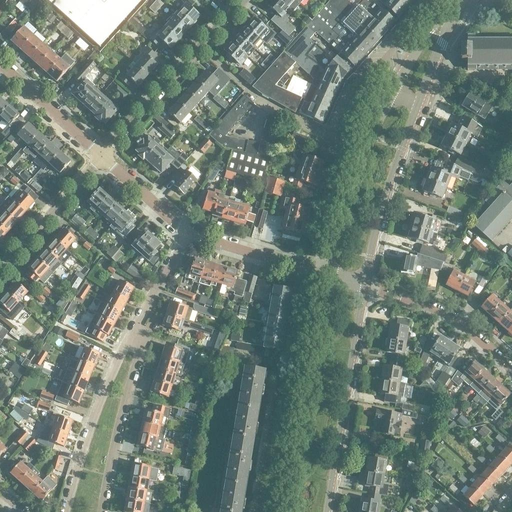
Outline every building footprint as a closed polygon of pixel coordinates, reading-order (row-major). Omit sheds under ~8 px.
[(25,0),(17,0),(30,12),(40,0),(30,0),(29,3),(25,0)] [(46,0),(100,48),(142,0),(46,0)] [(159,9),(164,5),(158,0),(157,0),(154,4),(159,9)] [(183,8),(179,12),(192,24),(199,16),(190,8),(194,3),(190,0),(180,0),(183,3),(181,6),(183,8)] [(293,13),(278,0),(271,0),(267,5),(277,14),(271,21),(282,32),(288,37),(295,30),(285,21),(293,13)] [(278,0),(293,13),(300,5),(294,0),(278,0)] [(332,31),(341,22),(348,14),(356,5),(354,7),(345,0),(330,0),(316,17),(313,19),(306,28),(314,35),(316,33),(339,54),(338,56),(352,69),(353,67),(354,67),(362,58),(348,46),(347,45),(332,31)] [(359,6),(363,10),(386,31),(395,22),(372,2),(370,4),(365,0),(364,0),(363,1),(362,0),(359,0),(357,4),(359,6)] [(377,0),(383,5),(398,19),(406,10),(395,0),(377,0)] [(413,0),(395,0),(406,10),(414,1),(413,0)] [(22,13),(26,8),(19,3),(16,7),(22,13)] [(159,9),(154,4),(149,9),(155,14),(159,9)] [(386,31),(363,10),(359,6),(359,7),(356,5),(348,14),(363,27),(378,40),(386,31)] [(192,24),(179,12),(175,17),(173,15),(169,18),(185,32),(192,24)] [(363,27),(348,14),(341,22),(347,28),(370,49),(378,40),(363,27)] [(51,24),(56,18),(52,15),(47,21),(51,24)] [(139,22),(132,16),(126,23),(141,36),(146,31),(138,24),(139,22)] [(254,19),(251,23),(250,22),(246,27),(247,28),(260,40),(264,36),(266,38),(270,34),(259,24),(261,22),(255,17),(253,19),(254,19)] [(17,18),(7,27),(15,35),(23,27),(20,24),(21,23),(17,18)] [(185,32),(169,18),(166,22),(168,24),(164,28),(178,40),(185,32)] [(370,49),(347,28),(341,22),(332,31),(347,45),(362,58),(370,49)] [(65,37),(70,31),(66,27),(61,33),(65,37)] [(260,40),(247,28),(246,27),(242,32),(240,35),(255,50),(259,46),(256,44),(260,40)] [(11,41),(21,50),(33,36),(23,28),(11,41)] [(178,40),(164,28),(160,33),(158,31),(150,40),(157,46),(162,41),(170,48),(178,40)] [(314,35),(306,28),(284,52),(300,67),(314,80),(337,90),(342,80),(351,71),(350,71),(352,69),(338,56),(335,58),(328,51),(325,54),(310,39),(314,35)] [(0,39),(3,42),(10,34),(5,30),(0,34),(0,39)] [(68,40),(74,34),(70,31),(65,37),(68,40)] [(292,41),(288,37),(282,32),(277,37),(287,46),(292,41)] [(255,50),(240,35),(237,38),(236,38),(232,43),(246,55),(250,51),(252,53),(255,50)] [(33,36),(21,50),(30,58),(42,45),(33,36)] [(475,37),(467,37),(467,41),(461,41),(461,46),(461,49),(459,50),(457,51),(457,52),(456,54),(457,55),(457,57),(458,58),(459,58),(461,58),(461,66),(467,66),(467,71),(475,71),(475,70),(511,69),(511,37),(475,38),(475,37)] [(88,48),(80,39),(74,45),(83,54),(88,48)] [(246,55),(232,43),(227,47),(228,48),(225,51),(224,51),(223,53),(229,58),(231,56),(241,66),(244,61),(242,59),(246,55)] [(42,45),(30,58),(39,66),(51,53),(53,50),(49,47),(47,49),(42,45)] [(145,54),(140,61),(137,58),(133,62),(148,76),(157,65),(152,61),(157,56),(147,47),(143,52),(145,54)] [(76,63),(81,67),(94,53),(89,48),(76,63)] [(285,76),(286,74),(290,77),(300,67),(284,52),(274,63),(252,88),(262,96),(284,108),(295,114),(296,111),(302,99),(281,89),(275,86),(285,76)] [(51,53),(39,66),(48,74),(60,61),(51,53)] [(267,69),(275,59),(270,55),(262,64),(267,69)] [(60,61),(48,74),(57,82),(69,69),(60,61)] [(74,79),(81,86),(87,79),(90,82),(92,80),(92,77),(89,74),(96,66),(90,61),(74,79)] [(148,76),(133,62),(129,67),(131,70),(126,75),(123,73),(119,78),(128,87),(133,82),(138,87),(148,76)] [(244,70),(239,75),(251,86),(256,80),(244,70)] [(206,71),(196,82),(208,92),(218,82),(206,71)] [(73,95),(81,102),(93,89),(89,85),(91,83),(90,82),(87,79),(81,86),(73,95)] [(327,112),(337,90),(314,80),(312,84),(306,96),(304,101),(327,112)] [(208,92),(196,82),(187,92),(199,103),(208,92)] [(123,101),(127,96),(117,86),(112,91),(123,101)] [(94,87),(93,89),(81,102),(89,109),(101,96),(97,92),(98,91),(94,87)] [(199,103),(187,92),(178,103),(189,113),(199,103)] [(462,106),(482,118),(484,120),(494,104),(487,100),(485,103),(470,94),(462,106)] [(101,96),(89,109),(96,116),(108,103),(110,101),(105,97),(104,99),(101,96)] [(225,137),(254,104),(244,96),(221,122),(209,136),(225,150),(232,151),(226,171),(236,175),(241,176),(265,190),(267,185),(269,178),(264,177),(269,158),(281,119),(268,115),(260,144),(225,137)] [(224,110),(228,106),(216,96),(213,100),(224,110)] [(0,98),(0,115),(8,106),(0,98)] [(327,112),(304,101),(299,113),(322,123),(327,112)] [(108,103),(96,116),(98,117),(96,118),(100,122),(102,121),(105,124),(119,108),(115,104),(113,106),(108,103)] [(189,113),(178,103),(168,113),(180,124),(189,113)] [(8,106),(0,115),(0,122),(1,121),(9,128),(19,116),(8,106)] [(194,120),(205,131),(210,135),(213,131),(209,127),(197,117),(194,120)] [(452,125),(447,136),(465,145),(470,134),(477,138),(482,128),(463,117),(460,121),(457,127),(452,125)] [(17,135),(28,145),(39,133),(28,124),(17,135)] [(175,135),(171,132),(162,124),(157,128),(170,140),(175,135)] [(497,137),(495,136),(499,130),(489,124),(485,131),(497,138),(497,137)] [(39,133),(28,145),(23,151),(25,153),(26,155),(30,155),(35,159),(49,143),(39,133)] [(306,147),(309,139),(293,133),(290,142),(306,147)] [(142,157),(145,160),(158,145),(158,144),(156,146),(152,142),(154,140),(150,136),(144,142),(143,141),(138,147),(139,148),(136,152),(140,155),(138,157),(141,159),(142,157)] [(465,145),(447,136),(441,146),(449,150),(448,152),(453,155),(454,153),(459,156),(465,145)] [(204,154),(212,145),(206,139),(198,149),(204,154)] [(60,152),(49,143),(35,159),(33,162),(41,170),(32,180),(32,181),(29,184),(30,185),(60,152)] [(158,145),(145,160),(152,167),(164,153),(161,150),(163,148),(158,145)] [(21,150),(11,161),(8,158),(4,163),(7,166),(11,162),(14,165),(25,153),(23,151),(21,150)] [(71,162),(60,152),(30,185),(38,193),(42,189),(36,183),(46,172),(44,171),(50,164),(60,174),(71,162)] [(164,153),(152,167),(160,174),(174,158),(170,154),(168,156),(164,153)] [(178,171),(188,159),(183,153),(172,165),(178,171)] [(302,161),(300,168),(319,175),(324,163),(303,155),(301,161),(302,161)] [(458,157),(454,165),(476,176),(476,175),(480,177),(483,171),(479,169),(480,168),(458,157)] [(219,161),(214,168),(222,173),(223,171),(222,170),(225,165),(219,161)] [(474,181),(476,176),(454,165),(447,162),(442,174),(431,169),(427,180),(446,188),(452,190),(456,179),(458,180),(459,177),(468,181),(468,180),(471,181),(474,181)] [(3,168),(0,173),(6,176),(9,172),(3,168)] [(19,177),(20,176),(27,182),(31,178),(24,172),(20,168),(15,173),(19,177)] [(319,175),(300,168),(298,175),(296,174),(292,186),(301,189),(303,183),(315,187),(319,175)] [(236,175),(226,171),(224,179),(234,181),(236,175)] [(183,195),(197,180),(187,172),(173,186),(183,195)] [(19,183),(14,178),(10,182),(16,187),(19,183)] [(269,178),(267,185),(283,190),(285,183),(269,178)] [(446,188),(427,180),(422,191),(430,195),(429,197),(435,199),(436,197),(441,199),(446,188)] [(511,183),(508,188),(502,182),(485,202),(491,207),(474,226),(491,242),(511,219),(511,183)] [(252,200),(259,202),(262,191),(255,189),(252,200)] [(91,216),(94,213),(108,198),(99,190),(88,203),(86,203),(85,204),(85,206),(90,210),(88,213),(91,216)] [(213,213),(219,195),(219,193),(214,191),(213,194),(208,193),(205,203),(203,203),(201,208),(203,209),(203,210),(213,213)] [(15,198),(13,201),(26,212),(35,202),(24,192),(17,199),(15,198)] [(219,195),(213,213),(212,217),(223,220),(228,202),(222,200),(223,197),(219,195)] [(309,210),(296,207),(297,201),(282,197),(279,208),(287,210),(286,217),(307,223),(309,215),(307,215),(309,210)] [(108,198),(94,213),(97,216),(99,214),(104,218),(116,205),(108,198)] [(234,204),(228,202),(223,220),(233,223),(240,202),(235,200),(234,204)] [(6,212),(17,222),(26,212),(13,201),(12,201),(14,203),(6,212)] [(240,202),(233,223),(245,226),(250,208),(243,207),(244,203),(240,202)] [(116,205),(104,218),(108,222),(106,224),(110,228),(124,212),(116,205)] [(458,219),(461,212),(448,207),(446,214),(458,219)] [(268,213),(259,210),(258,210),(253,227),(263,230),(268,213)] [(6,212),(0,218),(0,224),(8,232),(17,222),(6,212)] [(124,212),(110,228),(113,231),(116,229),(120,233),(132,220),(124,212)] [(76,215),(72,220),(71,221),(81,229),(86,223),(76,215)] [(439,222),(434,221),(415,215),(412,227),(437,235),(440,224),(439,222)] [(307,223),(286,217),(286,218),(284,217),(283,222),(284,222),(282,230),(294,233),(293,238),(300,240),(301,235),(303,235),(306,223),(307,223)] [(437,235),(412,227),(408,239),(433,246),(434,242),(435,243),(437,235)] [(90,237),(94,232),(90,228),(85,233),(90,237)] [(71,236),(64,229),(55,239),(66,249),(75,239),(72,235),(71,236)] [(90,237),(95,241),(99,236),(94,232),(90,237)] [(132,246),(141,254),(155,238),(150,234),(149,235),(148,234),(147,234),(145,232),(141,237),(139,235),(134,240),(136,242),(132,246)] [(155,238),(141,254),(153,265),(160,257),(159,255),(160,254),(158,252),(162,247),(159,245),(160,245),(159,243),(160,243),(155,238)] [(488,251),(489,250),(489,249),(483,243),(477,238),(471,245),(484,257),(489,252),(488,251)] [(66,249),(55,239),(46,249),(57,259),(64,265),(67,261),(60,255),(66,249)] [(88,251),(92,247),(86,242),(83,246),(88,251)] [(110,258),(118,250),(114,246),(106,254),(110,258)] [(57,259),(46,249),(37,259),(48,269),(52,273),(55,275),(59,271),(52,265),(57,259)] [(444,263),(447,255),(448,254),(432,249),(429,258),(436,260),(444,263)] [(116,263),(124,255),(118,250),(110,258),(116,263)] [(414,275),(417,258),(404,256),(401,273),(414,275)] [(37,259),(28,269),(30,270),(26,275),(35,284),(39,279),(43,283),(52,273),(48,269),(37,259)] [(195,277),(200,279),(205,262),(195,259),(193,264),(191,264),(190,270),(191,271),(189,279),(194,280),(195,277)] [(216,265),(205,262),(200,279),(205,281),(204,284),(210,285),(216,265)] [(226,269),(216,265),(210,285),(215,287),(216,284),(221,286),(226,269)] [(113,275),(117,271),(111,266),(107,270),(113,275)] [(131,266),(127,272),(126,273),(139,281),(144,275),(131,266)] [(77,286),(77,285),(85,274),(80,271),(78,274),(71,267),(67,272),(70,275),(70,276),(74,279),(72,283),(77,286)] [(234,292),(233,295),(241,298),(246,282),(236,279),(237,277),(236,277),(237,272),(226,269),(221,286),(226,287),(226,290),(234,292)] [(446,286),(456,291),(464,277),(457,274),(458,272),(454,270),(446,286)] [(249,276),(242,302),(250,304),(257,278),(249,276)] [(464,277),(456,291),(467,297),(476,281),(471,279),(470,281),(464,277)] [(120,281),(113,293),(127,300),(134,288),(120,281)] [(16,283),(7,293),(18,303),(27,292),(23,289),(16,283)] [(83,300),(90,288),(86,285),(78,297),(83,300)] [(47,297),(51,293),(45,288),(42,292),(47,297)] [(288,311),(291,291),(274,288),(272,294),(270,294),(268,302),(271,303),(270,308),(288,311)] [(177,289),(175,295),(187,299),(189,293),(177,289)] [(18,303),(7,293),(0,300),(0,304),(5,309),(9,313),(18,303)] [(127,300),(113,293),(107,305),(121,312),(127,300)] [(42,303),(45,299),(40,294),(36,298),(42,303)] [(481,308),(490,316),(501,304),(496,299),(497,298),(493,294),(481,308)] [(201,297),(199,303),(211,308),(213,301),(201,297)] [(192,310),(187,308),(171,303),(167,314),(189,321),(192,311),(192,310)] [(208,316),(213,318),(216,312),(194,304),(194,305),(193,308),(194,310),(195,312),(198,313),(208,316)] [(501,304),(490,316),(498,324),(509,312),(501,304)] [(121,312),(107,305),(101,316),(115,324),(121,312)] [(285,331),(288,311),(270,308),(269,314),(266,313),(265,322),(268,322),(267,328),(285,331)] [(511,314),(509,312),(498,324),(507,332),(511,326),(511,314)] [(14,328),(21,334),(26,328),(9,313),(5,318),(12,325),(13,324),(15,326),(14,328)] [(108,336),(115,324),(101,316),(96,314),(86,333),(103,342),(107,335),(108,336)] [(189,321),(167,314),(163,326),(179,331),(182,323),(190,326),(189,329),(205,334),(207,328),(189,322),(189,321)] [(391,326),(388,340),(406,343),(408,333),(409,333),(410,329),(408,329),(409,322),(398,320),(397,327),(391,326)] [(23,337),(20,335),(21,334),(14,328),(13,329),(9,334),(19,342),(23,337)] [(281,351),(285,331),(267,328),(266,333),(263,333),(261,341),(264,342),(263,348),(279,350),(281,351)] [(80,336),(68,331),(65,337),(77,343),(80,336)] [(420,354),(426,339),(420,336),(414,352),(420,354)] [(437,343),(430,353),(429,354),(438,360),(450,343),(441,337),(440,338),(437,336),(434,341),(437,343)] [(406,343),(388,340),(386,353),(392,354),(391,362),(402,363),(404,355),(406,356),(406,352),(404,352),(406,343)] [(235,350),(261,354),(262,347),(237,343),(235,350)] [(450,343),(438,360),(451,368),(456,360),(453,358),(459,349),(450,343)] [(166,347),(162,358),(179,363),(182,352),(166,347)] [(215,365),(231,368),(234,349),(222,347),(215,365)] [(85,348),(79,361),(94,367),(99,354),(85,348)] [(43,352),(39,358),(44,361),(48,354),(43,352)] [(429,356),(423,353),(419,363),(424,369),(429,356)] [(39,358),(35,364),(40,367),(44,361),(39,358)] [(184,365),(179,363),(162,358),(159,369),(175,375),(181,376),(184,365)] [(94,367),(79,361),(74,373),(89,379),(94,367)] [(20,379),(26,370),(15,362),(9,370),(20,379)] [(408,364),(402,363),(391,362),(390,368),(384,367),(382,381),(399,384),(401,374),(403,374),(406,375),(408,364)] [(464,373),(465,373),(462,376),(457,372),(451,381),(459,387),(463,382),(469,386),(463,392),(468,396),(474,390),(470,386),(473,382),(483,370),(474,362),(464,373)] [(175,375),(159,369),(155,381),(171,386),(175,375)] [(266,381),(267,375),(264,374),(265,372),(244,369),(220,511),(241,511),(263,381),(266,381)] [(492,378),(483,370),(473,382),(476,386),(477,384),(482,389),(492,378)] [(444,387),(451,377),(443,372),(436,382),(444,387)] [(89,379),(74,373),(69,385),(83,392),(89,379)] [(430,389),(435,384),(429,378),(424,382),(430,389)] [(486,402),(501,386),(492,378),(482,389),(483,389),(478,395),(478,394),(472,400),(476,403),(481,398),(482,398),(486,402)] [(171,386),(155,381),(151,392),(168,397),(171,386)] [(405,385),(399,384),(382,381),(379,395),(385,396),(384,403),(396,405),(397,396),(399,397),(403,397),(405,385)] [(436,395),(441,390),(435,384),(430,389),(436,395)] [(83,392),(69,385),(63,399),(68,401),(68,400),(78,404),(83,392)] [(510,395),(501,386),(486,402),(496,411),(491,417),(496,422),(503,413),(498,408),(510,395)] [(52,403),(54,396),(42,392),(40,399),(52,403)] [(49,412),(51,406),(39,402),(36,408),(49,412)] [(200,414),(202,408),(190,404),(188,410),(200,414)] [(171,410),(153,406),(152,413),(146,412),(143,423),(160,427),(162,417),(168,419),(171,410)] [(19,411),(20,410),(16,408),(15,411),(10,415),(19,424),(23,419),(27,421),(29,417),(27,415),(19,411)] [(400,422),(401,416),(416,420),(417,414),(402,410),(401,415),(385,412),(385,413),(376,412),(375,420),(385,421),(382,435),(392,436),(393,433),(399,434),(401,423),(400,422)] [(184,412),(183,418),(182,418),(198,423),(200,417),(184,412)] [(57,416),(54,425),(51,424),(49,429),(68,435),(72,422),(61,418),(62,418),(57,416)] [(500,429),(506,422),(502,418),(496,425),(500,429)] [(160,427),(143,423),(140,434),(157,439),(163,440),(166,429),(160,427)] [(68,435),(49,429),(48,428),(46,434),(50,435),(48,444),(52,445),(52,444),(63,448),(68,435)] [(20,445),(29,436),(24,431),(15,441),(20,445)] [(157,439),(140,434),(137,446),(146,448),(146,450),(153,452),(153,450),(154,451),(157,439)] [(505,441),(498,435),(495,439),(502,445),(505,441)] [(28,453),(37,443),(32,438),(23,448),(28,453)] [(200,447),(195,446),(196,442),(188,441),(186,451),(198,454),(200,447)] [(511,447),(509,445),(499,455),(510,465),(511,463),(511,447)] [(492,455),(496,451),(489,446),(486,449),(492,455)] [(368,459),(366,473),(384,476),(387,455),(376,453),(374,460),(368,459)] [(483,465),(487,461),(480,455),(477,459),(483,465)] [(499,455),(490,465),(501,475),(510,465),(499,455)] [(56,456),(55,460),(52,470),(57,471),(59,464),(67,466),(68,460),(61,459),(61,457),(56,456)] [(438,458),(431,467),(436,472),(444,463),(438,458)] [(10,474),(18,481),(28,470),(19,463),(16,466),(17,466),(10,474)] [(133,465),(131,477),(148,480),(150,468),(133,465)] [(490,465),(481,475),(492,485),(501,475),(490,465)] [(474,475),(478,471),(471,466),(467,469),(474,475)] [(191,471),(174,467),(172,475),(183,477),(181,487),(188,488),(191,471)] [(28,470),(18,481),(26,488),(36,477),(28,470)] [(409,489),(416,474),(410,471),(403,486),(409,489)] [(384,476),(366,473),(364,486),(370,487),(369,494),(380,496),(384,476)] [(481,475),(472,486),(483,495),(492,485),(481,475)] [(465,485),(468,482),(461,476),(458,479),(465,485)] [(36,477),(26,488),(33,495),(46,482),(41,477),(39,480),(36,477)] [(148,480),(131,477),(129,489),(150,493),(151,488),(146,487),(148,480)] [(46,482),(33,495),(41,502),(48,495),(49,495),(52,492),(45,486),(47,483),(46,482)] [(456,496),(460,492),(452,485),(449,489),(456,496)] [(474,506),(483,495),(472,486),(463,496),(474,506)] [(152,493),(150,493),(129,489),(127,500),(150,504),(152,493)] [(377,511),(380,496),(369,494),(368,501),(362,500),(359,511),(377,511)] [(446,506),(450,502),(443,496),(440,500),(446,506)] [(148,511),(150,504),(127,500),(125,511),(124,511),(148,511)]
